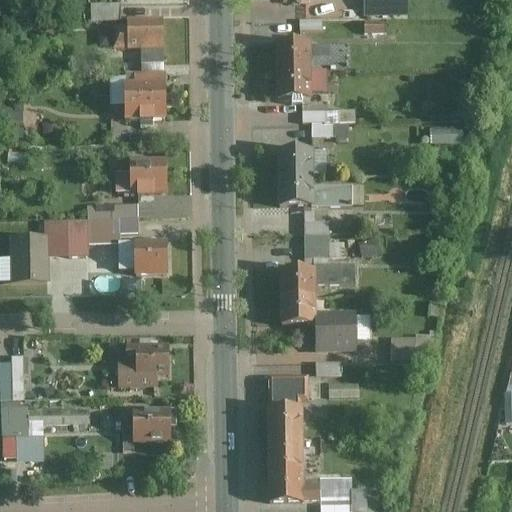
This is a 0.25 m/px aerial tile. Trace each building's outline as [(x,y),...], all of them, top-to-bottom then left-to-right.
[(117,22),(117,5),(83,5),(83,21),(117,22)] [(322,21),(321,7),(307,8),(308,21),(322,21)] [(47,26),(33,14),(21,28),(35,39),(47,26)] [(164,64),(163,19),(122,20),(122,28),(111,28),(111,50),(138,50),(138,65),(164,64)] [(321,33),(321,22),(298,22),(298,33),(321,33)] [(382,36),(382,23),(362,24),(363,36),(382,36)] [(272,42),(272,71),(308,70),(307,41),(272,42)] [(272,71),(273,99),(288,98),(288,106),(300,106),(300,98),(309,98),(308,70),(272,71)] [(150,121),(163,121),(163,75),(129,75),(129,83),(121,83),(121,121),(138,121),(138,128),(150,128),(150,121)] [(324,125),(324,113),(301,113),(301,125),(324,125)] [(333,141),(333,127),(311,128),(311,141),(333,141)] [(460,144),(460,130),(434,130),(434,145),(460,144)] [(274,177),(310,177),(310,150),(273,151),(274,177)] [(115,195),(163,193),(163,161),(125,162),(125,173),(114,174),(115,195)] [(310,177),(274,177),(275,208),(349,206),(349,188),(310,189),(310,177)] [(85,209),(86,222),(136,222),(136,208),(85,209)] [(326,209),(302,210),(302,235),(326,234),(326,209)] [(86,246),(86,222),(65,223),(65,233),(65,255),(65,259),(87,259),(86,246)] [(136,236),(136,222),(86,222),(86,246),(118,245),(118,237),(136,236)] [(65,255),(65,233),(50,234),(51,256),(65,255)] [(47,284),(46,237),(8,238),(9,284),(47,284)] [(302,261),(344,261),(344,246),(327,246),(327,237),(302,237),(302,261)] [(363,261),(381,256),(376,241),(358,246),(363,261)] [(167,277),(167,243),(133,243),(133,277),(167,277)] [(277,299),(313,299),(313,286),(354,286),(353,269),(312,269),(312,272),(277,272),(277,299)] [(312,355),(355,355),(355,314),(313,315),(313,299),(277,299),(278,327),(312,327),(312,355)] [(431,364),(430,341),(418,342),(419,364),(431,364)] [(171,380),(171,347),(127,348),(127,360),(118,361),(119,381),(171,380)] [(26,361),(3,362),(5,403),(28,402),(26,361)] [(342,366),(314,366),(314,379),(342,378),(342,366)] [(307,378),(266,379),(266,407),(299,407),(299,404),(307,404),(307,378)] [(359,400),(359,385),(327,387),(328,401),(359,400)] [(5,413),(7,462),(49,461),(47,427),(92,425),(91,409),(5,413)] [(263,409),(264,457),(301,456),(300,409),(263,409)] [(171,410),(133,411),(134,446),(172,445),(171,410)] [(264,457),(265,506),(317,503),(317,486),(302,487),(301,456),(264,457)]
